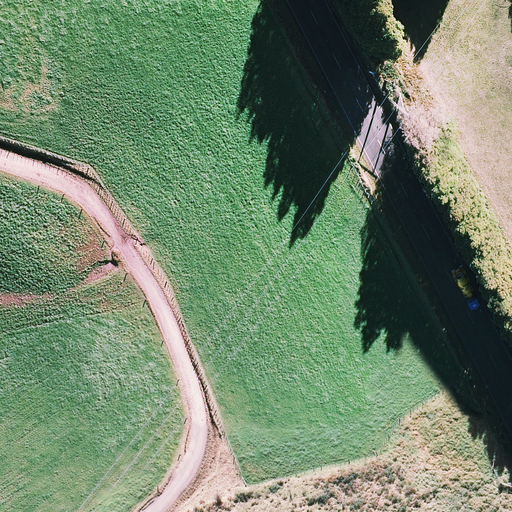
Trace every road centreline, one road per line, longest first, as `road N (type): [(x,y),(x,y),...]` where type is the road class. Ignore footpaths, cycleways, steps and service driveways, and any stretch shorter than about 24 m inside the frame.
road 1 (track): [(141,511),(173,489),(202,450),(163,352),(75,187),(0,156)]
road 2 (unclassified): [(304,0),(511,397)]
